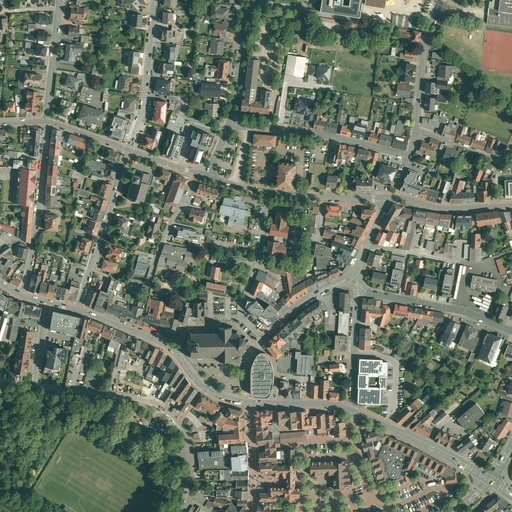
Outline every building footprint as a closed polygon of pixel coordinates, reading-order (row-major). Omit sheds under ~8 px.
[(120,0),(120,7),(131,8),(131,11),(138,12),(138,8),(136,8),(137,3),(138,3),(138,0),(120,0)] [(164,0),(164,5),(169,5),(168,7),(174,8),(174,10),(178,10),(178,7),(175,7),(175,3),(173,2),(173,0),(164,0)] [(322,0),(321,12),(360,18),(363,3),(366,4),(384,7),(385,0),(322,0)] [(511,0),(498,0),(497,9),(489,8),(487,24),(511,27),(511,0)] [(220,8),(219,8),(219,7),(215,6),(213,16),(228,18),(229,9),(220,8)] [(79,8),(71,7),(71,8),(70,17),(70,18),(75,18),(83,19),(83,16),(84,16),(84,15),(83,15),(84,9),(79,8)] [(172,13),(163,12),(162,23),(173,24),(173,20),(171,20),(172,13)] [(142,15),(132,14),(131,26),(141,27),(141,26),(141,23),(142,15)] [(49,17),(39,15),(38,23),(48,25),(49,17)] [(223,24),(215,23),(214,34),(221,35),(230,36),(230,31),(226,31),(227,25),(227,24),(223,24)] [(79,28),(69,27),(68,35),(78,37),(79,28)] [(171,30),(162,29),(161,40),(170,41),(173,41),(173,44),(172,44),(178,45),(182,45),(183,28),(178,27),(178,31),(171,30)] [(421,32),(413,30),(412,33),(405,32),(404,37),(409,37),(409,36),(412,36),(411,41),(419,43),(420,39),(421,36),(421,32)] [(47,32),(38,31),(37,36),(37,40),(46,41),(46,36),(48,36),(48,32),(47,32)] [(220,41),(213,40),(213,41),(212,45),(214,45),(213,53),(223,54),(224,49),(223,49),(223,46),(224,41),(220,41)] [(76,45),(67,44),(65,60),(66,60),(74,61),(75,51),(81,51),(82,46),(82,45),(76,45)] [(169,47),(165,47),(164,58),(169,59),(169,61),(173,61),(174,52),(178,53),(178,45),(172,44),(172,47),(169,47)] [(45,47),(37,46),(37,50),(36,55),(42,55),(44,56),(45,47)] [(418,50),(396,48),(396,53),(401,53),(400,56),(400,58),(417,59),(418,50)] [(139,52),(125,51),(124,55),(129,56),(128,61),(127,64),(128,64),(128,66),(132,66),(137,67),(137,66),(138,57),(140,57),(140,53),(139,52)] [(306,57),(288,55),(285,74),(293,76),(303,77),(306,57)] [(262,91),(261,89),(257,88),(260,60),(250,58),(246,87),(247,87),(245,100),(243,99),(242,110),(270,113),(271,103),(272,91),(262,90),(262,91)] [(44,60),(33,59),(33,60),(30,60),(29,65),(33,65),(32,69),(43,70),(44,60)] [(230,61),(220,60),(220,66),(212,65),(211,68),(228,70),(230,61)] [(168,63),(159,63),(158,73),(158,74),(163,74),(163,73),(166,73),(167,68),(174,69),(174,64),(168,63)] [(412,64),(402,63),(402,68),(400,68),(400,75),(401,75),(400,80),(401,80),(410,81),(411,76),(412,76),(413,69),(412,69),(412,64)] [(457,66),(440,65),(439,77),(449,78),(450,70),(457,71),(457,66)] [(318,67),(319,67),(311,66),(310,75),(317,76),(318,67)] [(318,67),(317,76),(317,78),(321,78),(321,79),(325,80),(325,79),(329,80),(330,67),(325,67),(325,68),(318,67)] [(228,70),(211,68),(211,71),(219,72),(219,74),(218,79),(227,80),(228,70)] [(33,74),(29,73),(29,74),(26,74),(25,79),(24,83),(25,83),(28,84),(28,85),(31,85),(31,84),(33,84),(34,85),(37,86),(38,85),(40,85),(40,89),(41,75),(33,74)] [(84,74),(78,73),(76,77),(81,79),(80,80),(84,81),(86,77),(84,74)] [(79,79),(67,75),(63,85),(75,89),(79,79)] [(136,84),(130,83),(131,78),(127,77),(121,76),(120,81),(121,81),(120,89),(126,90),(126,92),(135,94),(135,91),(136,90),(137,87),(136,86),(136,84)] [(170,81),(157,80),(156,90),(156,91),(160,91),(169,92),(170,81)] [(436,82),(427,81),(426,93),(435,94),(436,87),(436,82)] [(439,81),(436,81),(436,82),(436,87),(438,87),(444,90),(446,86),(442,85),(440,84),(439,83),(439,81)] [(400,85),(399,84),(398,90),(400,90),(400,95),(409,96),(411,86),(400,85)] [(89,88),(83,86),(78,100),(84,102),(89,88)] [(38,92),(27,91),(27,92),(27,98),(28,98),(27,104),(26,104),(26,107),(27,107),(26,110),(36,111),(36,108),(38,109),(38,105),(37,105),(37,103),(38,100),(37,100),(37,99),(39,99),(39,95),(38,95),(38,92)] [(435,94),(426,93),(425,109),(434,110),(435,100),(435,94)] [(178,96),(167,95),(167,98),(170,100),(169,103),(175,105),(177,100),(178,96)] [(135,99),(125,98),(123,110),(131,111),(133,112),(135,99)] [(313,101),(303,99),(303,101),(296,99),(294,110),(301,111),(301,112),(301,113),(308,115),(311,115),(311,112),(313,101)] [(11,102),(9,102),(9,100),(8,101),(8,102),(4,102),(5,104),(3,104),(3,109),(5,109),(5,112),(15,111),(14,102),(13,102),(13,100),(11,100),(11,102)] [(74,103),(62,100),(61,104),(69,107),(67,113),(69,114),(70,112),(71,112),(74,103)] [(175,105),(172,114),(177,116),(182,102),(177,100),(175,105)] [(167,101),(157,101),(156,105),(155,105),(154,109),(155,109),(154,113),(154,117),(155,117),(155,122),(165,123),(167,101)] [(214,103),(206,103),(206,109),(209,109),(209,116),(218,117),(219,104),(214,103)] [(61,104),(60,104),(56,114),(57,114),(57,115),(60,116),(60,115),(66,117),(67,113),(69,107),(61,104)] [(82,105),(81,105),(80,107),(76,120),(100,128),(105,115),(106,113),(104,113),(82,105)] [(446,113),(436,109),(434,114),(444,118),(446,113)] [(108,129),(111,130),(109,136),(120,140),(121,138),(124,139),(127,129),(124,128),(127,120),(113,115),(109,126),(108,129)] [(347,125),(346,126),(343,126),(341,134),(351,137),(353,128),(356,118),(351,117),(350,121),(349,125),(347,125)] [(319,120),(315,119),(314,128),(324,130),(326,122),(319,120)] [(430,119),(427,124),(438,128),(440,122),(439,122),(432,120),(430,119)] [(450,120),(448,126),(446,125),(442,135),(454,140),(457,132),(454,131),(455,129),(452,127),(454,121),(450,120)] [(338,124),(327,122),(325,131),(336,133),(338,124)] [(362,122),(360,130),(354,128),(352,137),(363,140),(365,131),(367,131),(369,124),(362,122)] [(403,127),(397,126),(395,134),(394,135),(395,135),(392,147),(406,150),(409,139),(401,137),(403,127)] [(466,128),(460,126),(459,129),(460,129),(456,141),(469,145),(472,138),(463,135),(466,128)] [(376,131),(371,130),(368,141),(378,143),(380,134),(382,129),(379,128),(377,127),(376,131)] [(61,131),(53,128),(52,130),(51,140),(60,141),(61,131)] [(386,130),(382,129),(380,134),(380,135),(381,135),(379,143),(391,146),(393,137),(385,135),(386,130)] [(40,131),(32,130),(31,138),(31,141),(39,142),(40,131)] [(161,132),(154,130),(151,137),(149,136),(148,138),(146,137),(146,138),(142,137),(140,144),(143,145),(143,146),(148,147),(148,148),(151,149),(152,149),(155,141),(157,142),(161,132)] [(194,145),(189,160),(197,162),(198,159),(200,160),(204,149),(206,150),(207,145),(206,145),(207,143),(208,144),(211,136),(209,136),(210,134),(199,130),(198,132),(196,131),(191,144),(194,145)] [(475,133),(471,146),(477,148),(480,141),(478,140),(480,135),(475,133)] [(276,136),(255,134),(254,144),(266,145),(266,146),(267,146),(267,147),(271,147),(271,146),(273,146),(276,146),(276,136)] [(480,141),(477,148),(483,150),(487,141),(484,140),(485,138),(486,138),(486,137),(489,138),(489,137),(485,135),(482,134),(482,135),(480,141)] [(78,137),(70,135),(67,142),(70,143),(74,144),(76,145),(78,137)] [(87,140),(78,137),(76,145),(78,146),(84,148),(87,140)] [(497,140),(492,153),(501,157),(503,149),(499,148),(501,143),(502,139),(498,137),(497,140)] [(491,138),(490,140),(489,140),(485,151),(492,153),(497,140),(491,138)] [(439,142),(431,139),(429,144),(435,146),(434,147),(437,148),(439,142)] [(60,141),(51,140),(50,147),(60,148),(60,143),(60,141)] [(39,142),(31,141),(30,155),(38,156),(39,142)] [(175,145),(166,142),(162,152),(174,156),(177,147),(174,146),(175,145)] [(429,144),(423,142),(420,151),(424,152),(423,153),(427,154),(428,152),(432,154),(434,147),(435,146),(429,144)] [(343,145),(335,143),(333,155),(336,155),(335,156),(334,162),(336,162),(341,163),(342,158),(340,157),(343,145)] [(358,148),(345,145),(342,158),(346,159),(346,160),(348,161),(349,161),(350,161),(351,160),(352,159),(353,156),(356,157),(358,148)] [(60,148),(50,147),(49,154),(59,155),(60,148)] [(458,152),(453,150),(452,150),(450,149),(448,148),(447,154),(445,153),(443,157),(450,160),(450,162),(455,163),(458,152)] [(118,153),(108,149),(107,150),(106,150),(104,156),(105,157),(105,158),(115,162),(118,153)] [(370,151),(359,149),(357,157),(361,158),(368,159),(370,151)] [(379,153),(372,152),(369,163),(374,164),(376,165),(379,153)] [(59,155),(49,154),(48,164),(61,165),(63,166),(63,162),(60,162),(60,157),(59,157),(59,155)] [(94,160),(87,158),(85,165),(84,167),(88,168),(88,171),(94,173),(101,175),(103,176),(107,165),(94,160)] [(38,160),(28,159),(28,163),(24,163),(23,169),(37,170),(38,160)] [(17,161),(16,160),(15,168),(19,168),(23,169),(24,163),(24,161),(17,161)] [(286,163),(279,162),(278,172),(277,172),(276,172),(276,176),(277,176),(277,177),(276,186),(285,187),(284,188),(287,188),(294,188),(297,164),(290,163),(286,163)] [(380,163),(376,176),(391,184),(397,169),(380,163)] [(61,165),(48,164),(48,174),(56,175),(57,170),(60,170),(61,165)] [(108,165),(107,165),(103,176),(114,179),(117,168),(108,165)] [(23,169),(19,168),(16,204),(24,205),(33,206),(33,205),(36,170),(37,170),(23,169)] [(450,182),(449,183),(455,185),(456,179),(458,174),(459,170),(453,168),(450,182)] [(483,170),(477,168),(472,179),(479,182),(483,170)] [(148,174),(138,171),(139,171),(134,169),(131,179),(132,180),(127,196),(131,197),(130,200),(138,202),(139,200),(143,201),(148,184),(150,185),(153,175),(148,173),(148,174)] [(162,169),(159,177),(160,178),(163,179),(168,180),(171,172),(162,169)] [(408,169),(399,190),(413,195),(416,184),(417,182),(415,181),(419,173),(408,169)] [(56,175),(48,174),(47,184),(55,185),(56,175)] [(175,174),(173,181),(165,203),(166,203),(175,206),(177,207),(185,186),(188,179),(175,174)] [(338,177),(328,176),(326,186),(336,188),(338,177)] [(459,180),(456,179),(455,185),(452,195),(450,203),(458,202),(464,181),(459,180)] [(373,180),(357,180),(357,190),(373,190),(373,180)] [(450,182),(443,180),(439,191),(440,192),(449,194),(452,195),(455,185),(449,183),(450,182)] [(112,185),(102,182),(98,195),(108,198),(112,185)] [(482,182),(482,187),(481,187),(481,190),(479,190),(478,192),(478,202),(489,201),(490,201),(490,200),(489,182),(482,182)] [(55,185),(47,184),(46,189),(46,194),(54,195),(55,188),(55,185)] [(219,190),(201,184),(199,187),(197,193),(216,199),(219,190)] [(416,184),(413,195),(419,197),(423,186),(416,184)] [(430,188),(423,186),(419,197),(426,199),(430,188)] [(437,191),(430,188),(426,199),(436,202),(439,191),(437,191)] [(90,192),(80,189),(79,190),(79,191),(78,194),(88,198),(90,192)] [(449,194),(440,192),(436,202),(446,203),(449,194)] [(466,192),(463,192),(463,202),(474,202),(474,192),(466,192)] [(54,195),(46,194),(45,205),(60,207),(61,202),(57,201),(57,195),(54,195)] [(107,201),(92,196),(90,200),(97,202),(95,208),(104,211),(107,201)] [(237,196),(235,197),(234,199),(226,198),(224,199),(223,204),(221,205),(220,212),(221,214),(230,216),(228,224),(229,226),(232,227),(234,226),(235,221),(237,222),(238,224),(243,225),(245,224),(245,221),(244,219),(245,216),(248,216),(250,215),(251,212),(250,211),(246,210),(247,206),(246,204),(242,203),(241,201),(242,198),(241,197),(237,196)] [(175,206),(166,203),(164,208),(169,210),(173,212),(175,206)] [(415,210),(403,207),(394,204),(383,223),(381,227),(394,232),(399,223),(401,220),(405,222),(403,231),(407,232),(406,236),(404,245),(403,249),(409,250),(414,232),(416,226),(417,223),(421,223),(421,222),(425,223),(426,218),(427,218),(429,212),(415,209),(415,210)] [(33,206),(24,205),(23,212),(21,212),(20,211),(19,213),(19,215),(21,215),(21,217),(23,217),(22,222),(32,223),(33,206)] [(341,207),(327,205),(326,217),(340,221),(340,216),(341,207)] [(104,211),(95,208),(92,218),(100,221),(104,211)] [(205,212),(192,209),(190,218),(190,220),(194,221),(195,219),(203,221),(205,212)] [(370,209),(362,209),(362,218),(363,218),(361,221),(362,221),(364,218),(372,222),(373,220),(374,218),(375,215),(376,214),(376,213),(376,211),(374,210),(373,210),(372,210),(370,209)] [(288,214),(277,212),(274,224),(272,224),(270,234),(275,235),(274,242),(268,241),(266,252),(277,254),(277,253),(284,254),(286,244),(287,241),(286,241),(288,227),(285,226),(288,214)] [(440,215),(429,212),(427,218),(425,225),(435,228),(434,229),(437,230),(437,228),(440,215)] [(494,212),(476,214),(478,225),(496,223),(494,212)] [(509,212),(499,212),(503,223),(506,231),(510,229),(507,222),(511,220),(509,212)] [(52,213),(48,213),(47,215),(45,214),(45,215),(44,215),(44,216),(43,218),(44,219),(45,219),(46,220),(45,229),(50,230),(50,232),(52,232),(52,230),(57,231),(58,218),(57,218),(57,216),(52,215),(52,213)] [(451,215),(441,215),(438,224),(444,226),(443,231),(449,232),(450,227),(449,227),(451,215)] [(473,215),(457,215),(455,228),(455,230),(471,230),(471,228),(472,228),(472,226),(473,215)] [(127,220),(118,217),(118,218),(117,218),(116,221),(117,222),(115,227),(121,229),(120,232),(128,234),(130,227),(126,226),(127,220)] [(361,221),(352,217),(350,221),(360,225),(362,221),(361,221)] [(372,222),(364,218),(362,221),(360,225),(369,230),(372,222)] [(100,223),(91,220),(89,224),(87,232),(96,235),(100,223)] [(154,222),(150,221),(147,231),(146,231),(150,232),(149,237),(155,239),(155,238),(157,239),(159,231),(157,230),(159,224),(160,221),(155,220),(154,222)] [(22,222),(15,221),(15,227),(18,227),(18,229),(22,230),(22,231),(18,231),(17,236),(21,238),(21,239),(30,243),(32,223),(22,222)] [(15,228),(0,223),(0,227),(2,228),(13,235),(15,228)] [(402,225),(399,223),(394,232),(402,235),(406,236),(407,232),(403,231),(400,229),(402,225)] [(139,225),(134,224),(133,225),(130,235),(131,237),(135,238),(137,237),(140,225),(139,225)] [(369,230),(360,225),(357,230),(360,231),(358,234),(365,237),(369,230)] [(197,230),(181,227),(180,229),(176,229),(176,230),(175,237),(199,241),(200,234),(196,233),(197,230)] [(357,230),(345,227),(344,232),(356,235),(358,236),(358,234),(360,231),(357,230)] [(453,244),(446,243),(444,252),(451,253),(455,230),(455,228),(453,244)] [(75,231),(74,231),(71,230),(69,239),(71,239),(73,234),(77,235),(77,236),(81,237),(82,234),(75,231)] [(380,230),(374,242),(382,245),(383,244),(386,246),(388,242),(387,241),(388,240),(385,239),(388,234),(380,230)] [(336,235),(324,231),(323,237),(334,240),(335,240),(336,235)] [(344,237),(336,234),(336,235),(335,240),(342,243),(344,237)] [(397,238),(388,234),(385,239),(388,240),(394,243),(397,238)] [(480,234),(471,234),(471,245),(470,262),(481,261),(481,248),(480,248),(480,234)] [(355,239),(344,236),(344,237),(342,243),(345,244),(345,243),(350,245),(350,246),(359,249),(365,238),(358,236),(356,235),(355,239)] [(435,237),(429,236),(426,249),(432,251),(435,237)] [(91,240),(82,238),(81,242),(78,241),(74,252),(80,254),(81,250),(88,253),(91,240)] [(335,240),(334,240),(331,248),(332,248),(335,250),(338,251),(348,254),(348,253),(353,255),(356,255),(359,249),(350,246),(350,245),(345,243),(345,244),(342,243),(335,240)] [(330,248),(323,245),(316,243),(315,251),(318,251),(319,256),(332,256),(332,248),(331,248),(330,248)] [(186,248),(176,246),(176,247),(172,247),(172,246),(165,244),(160,257),(167,258),(166,264),(169,265),(169,267),(172,268),(173,266),(176,266),(175,269),(179,270),(178,272),(182,273),(183,271),(186,271),(188,262),(188,258),(192,259),(191,262),(193,262),(192,265),(197,266),(198,259),(195,259),(196,253),(186,251),(186,248)] [(8,245),(1,250),(4,254),(5,254),(9,251),(11,250),(8,245)] [(111,245),(110,245),(109,248),(108,249),(108,250),(107,250),(107,251),(107,252),(108,252),(106,256),(111,257),(111,259),(119,261),(121,256),(124,257),(125,252),(122,251),(123,249),(117,247),(111,245)] [(25,248),(17,246),(17,247),(17,250),(18,251),(17,256),(13,255),(13,256),(27,258),(28,253),(27,253),(28,249),(29,249),(25,248)] [(381,255),(371,252),(368,264),(376,266),(377,267),(378,263),(381,255)] [(355,257),(347,254),(346,257),(345,257),(345,258),(342,257),(343,255),(339,253),(337,259),(339,260),(351,265),(352,265),(355,257)] [(145,256),(139,254),(139,255),(134,270),(144,272),(147,264),(146,264),(148,257),(145,256)] [(167,258),(160,257),(157,266),(165,268),(166,264),(167,258)] [(501,258),(496,260),(500,274),(506,272),(501,258)] [(424,261),(417,259),(416,267),(423,268),(424,261)] [(13,263),(8,260),(4,266),(8,268),(9,266),(13,263)] [(118,264),(104,260),(101,269),(110,271),(108,275),(117,278),(120,269),(116,268),(118,264)] [(351,265),(339,260),(340,266),(342,267),(340,272),(343,274),(346,272),(351,265)] [(339,261),(332,261),(331,266),(331,274),(339,274),(339,261)] [(393,261),(388,288),(399,290),(403,268),(402,268),(403,263),(393,261)] [(23,263),(17,269),(24,271),(26,264),(23,263)] [(280,265),(273,263),(270,270),(271,270),(278,272),(280,265)] [(463,274),(465,266),(458,264),(456,272),(463,274)] [(290,268),(280,265),(278,272),(284,274),(285,280),(291,279),(290,268)] [(14,269),(9,266),(8,268),(2,277),(10,282),(14,275),(11,274),(14,269)] [(221,268),(212,266),(210,278),(219,279),(221,268)] [(306,273),(290,268),(291,279),(293,288),(307,280),(306,273)] [(259,271),(255,279),(263,283),(260,291),(271,298),(278,303),(279,303),(277,300),(280,297),(273,290),(276,286),(265,279),(268,274),(259,271)] [(329,271),(316,277),(316,288),(330,282),(329,271)] [(385,274),(378,273),(374,272),(372,281),(384,283),(384,281),(385,274)] [(14,275),(10,282),(16,286),(18,286),(23,277),(23,275),(20,273),(19,275),(15,273),(14,275)] [(316,274),(306,273),(307,280),(308,293),(316,288),(316,277),(316,274)] [(42,276),(33,274),(32,279),(29,291),(38,293),(42,276)] [(59,276),(51,274),(49,284),(47,295),(54,297),(57,286),(57,282),(59,276)] [(279,281),(268,274),(265,279),(276,286),(279,281)] [(452,276),(445,274),(442,290),(449,291),(450,291),(453,276),(452,276)] [(498,280),(473,275),(471,288),(496,292),(498,280)] [(433,279),(425,278),(424,286),(431,288),(436,289),(438,280),(433,279)] [(122,281),(116,279),(114,286),(113,288),(119,290),(122,281)] [(255,279),(250,293),(258,297),(260,291),(263,283),(255,279)] [(291,279),(285,280),(287,294),(288,294),(282,299),(289,306),(296,300),(293,296),(294,295),(292,288),(293,288),(291,279)] [(307,280),(293,288),(292,288),(294,295),(293,296),(296,300),(308,293),(307,280)] [(81,284),(72,281),(70,290),(69,290),(65,289),(63,300),(66,300),(74,302),(75,301),(79,290),(81,284)] [(44,282),(41,282),(39,293),(47,295),(49,284),(44,282)] [(226,286),(206,282),(204,290),(225,293),(226,286)] [(408,283),(407,290),(406,293),(415,295),(417,285),(408,283)] [(66,288),(57,286),(54,297),(63,300),(65,289),(66,288)] [(119,290),(113,288),(111,294),(110,296),(115,298),(117,295),(119,290)] [(472,299),(469,306),(486,311),(491,297),(486,295),(486,294),(473,289),(471,295),(468,294),(467,297),(472,299)] [(0,306),(0,307),(1,306),(5,308),(8,299),(8,298),(0,292),(1,291),(0,290),(0,306)] [(95,292),(90,290),(85,304),(93,307),(98,293),(95,292)] [(107,293),(100,290),(93,309),(103,313),(109,299),(110,296),(111,294),(107,293)] [(271,298),(260,291),(258,297),(267,302),(271,298)] [(349,293),(340,293),(339,312),(339,316),(338,335),(348,336),(350,297),(349,297),(348,295),(349,293)] [(115,298),(110,296),(109,299),(104,312),(118,317),(123,305),(123,304),(124,301),(118,299),(119,296),(117,295),(115,298)] [(282,299),(280,297),(277,300),(279,303),(278,303),(271,298),(267,302),(270,304),(282,314),(289,306),(282,299)] [(13,300),(11,300),(11,299),(10,300),(8,299),(5,308),(3,314),(8,316),(13,317),(13,324),(11,333),(17,334),(20,322),(22,315),(25,304),(23,303),(23,302),(22,302),(21,301),(20,301),(18,301),(18,300),(18,301),(17,301),(14,300),(13,300)] [(163,302),(148,299),(148,303),(150,303),(147,316),(145,315),(142,325),(157,328),(160,319),(163,302)] [(377,300),(363,299),(362,308),(370,309),(370,310),(371,310),(371,309),(378,311),(379,308),(376,307),(377,300)] [(265,309),(256,300),(255,302),(248,300),(246,307),(257,318),(259,316),(265,309)] [(190,303),(183,301),(181,310),(183,310),(183,312),(180,312),(178,320),(185,322),(187,322),(190,308),(188,307),(189,306),(190,303)] [(207,301),(200,301),(200,302),(193,302),(193,309),(190,309),(188,316),(194,316),(201,316),(201,312),(207,312),(207,310),(207,306),(207,301)] [(319,301),(306,309),(311,316),(322,310),(321,302),(319,301)] [(508,306),(499,302),(494,314),(503,318),(508,306)] [(41,307),(25,304),(22,315),(39,319),(41,307)] [(137,307),(128,304),(128,306),(128,307),(124,319),(133,323),(137,307)] [(282,314),(270,304),(265,309),(259,316),(269,326),(282,314)] [(402,306),(396,304),(395,313),(397,313),(397,315),(398,315),(399,317),(402,317),(404,316),(408,317),(408,315),(410,307),(406,306),(402,305),(402,306)] [(128,307),(123,305),(118,317),(124,319),(128,307)] [(391,307),(384,305),(382,312),(387,314),(385,319),(388,319),(391,307)] [(143,308),(137,307),(133,323),(141,324),(143,315),(141,315),(143,308)] [(422,309),(410,307),(408,315),(420,318),(422,309)] [(311,316),(306,309),(298,315),(306,325),(314,320),(311,316)] [(434,311),(422,309),(420,318),(419,318),(416,323),(421,326),(420,328),(422,323),(428,325),(429,324),(431,321),(431,320),(432,321),(432,320),(434,311)] [(76,335),(80,317),(52,310),(49,328),(76,335)] [(166,311),(162,310),(158,328),(175,331),(179,314),(166,311)] [(370,311),(362,310),(361,322),(370,322),(373,323),(373,318),(370,318),(370,315),(371,311),(370,311)] [(382,312),(381,312),(381,311),(379,311),(378,316),(380,316),(378,325),(383,327),(385,319),(387,314),(382,312)] [(445,313),(434,311),(432,320),(437,321),(443,322),(445,313)] [(298,315),(291,322),(301,334),(307,329),(306,325),(298,315)] [(76,335),(72,350),(75,351),(76,350),(76,348),(78,347),(80,348),(82,347),(84,338),(86,338),(87,333),(90,319),(85,318),(80,317),(76,335)] [(101,323),(90,319),(87,333),(91,334),(96,336),(101,323)] [(460,323),(450,319),(442,340),(452,344),(460,323)] [(301,334),(291,322),(285,327),(284,327),(281,330),(282,330),(279,332),(290,344),(301,334)] [(101,326),(100,326),(101,323),(96,336),(99,337),(105,324),(104,324),(102,324),(101,326)] [(112,328),(108,325),(107,326),(105,324),(99,337),(101,335),(108,338),(107,341),(109,342),(110,339),(111,339),(115,329),(112,328)] [(233,326),(232,328),(221,328),(219,326),(219,327),(219,333),(215,333),(215,331),(214,331),(214,333),(209,333),(209,331),(208,331),(208,333),(203,333),(203,331),(202,331),(197,331),(196,331),(196,333),(190,333),(189,332),(188,332),(190,334),(190,339),(189,339),(188,339),(188,340),(187,340),(187,341),(186,341),(186,342),(187,342),(187,347),(186,347),(186,348),(188,348),(188,349),(188,350),(189,350),(190,350),(190,355),(189,357),(191,356),(196,356),(196,358),(197,358),(202,358),(203,358),(203,355),(209,355),(209,357),(209,355),(215,355),(215,357),(216,357),(216,355),(220,355),(220,360),(219,361),(220,362),(221,360),(232,360),(234,362),(234,361),(237,361),(238,362),(238,361),(241,361),(241,362),(242,361),(241,360),(241,354),(241,353),(241,351),(245,350),(246,351),(245,349),(247,346),(249,347),(249,346),(248,345),(247,342),(249,341),(247,341),(245,338),(246,337),(246,336),(245,338),(241,337),(241,335),(238,333),(238,331),(237,331),(237,333),(232,333),(232,328),(234,327),(233,326)] [(467,326),(465,332),(464,332),(459,344),(474,350),(479,338),(476,336),(478,330),(467,326)] [(371,328),(361,328),(361,339),(370,340),(370,328),(371,328)] [(115,329),(111,339),(110,339),(109,342),(109,344),(108,345),(117,349),(118,344),(119,341),(123,332),(115,329)] [(18,351),(29,353),(30,343),(31,342),(30,341),(32,332),(22,330),(18,351)] [(132,336),(123,332),(119,341),(124,343),(130,345),(132,336)] [(290,344),(279,332),(272,339),(271,340),(276,345),(277,345),(282,350),(284,350),(290,344)] [(17,334),(11,333),(9,340),(16,341),(17,334)] [(491,335),(487,333),(483,343),(487,344),(486,346),(481,358),(494,363),(496,359),(500,349),(505,336),(500,349),(497,348),(502,334),(500,338),(491,334),(491,335)] [(338,335),(336,335),(335,350),(347,351),(348,336),(338,335)] [(141,340),(132,337),(130,345),(129,353),(133,354),(132,357),(137,358),(141,340)] [(370,340),(361,339),(360,348),(364,349),(373,350),(378,351),(383,353),(384,349),(376,346),(376,344),(376,341),(376,340),(370,340)] [(277,345),(276,345),(271,340),(269,343),(268,346),(267,346),(277,358),(283,358),(283,357),(284,350),(282,350),(277,345)] [(141,341),(138,356),(141,357),(143,358),(149,344),(142,341),(141,341)] [(124,343),(123,345),(121,350),(117,366),(126,368),(129,353),(130,345),(124,343)] [(150,345),(143,359),(152,363),(159,349),(150,345)] [(54,352),(48,350),(47,356),(45,357),(46,358),(45,364),(44,364),(45,366),(44,373),(59,376),(62,361),(67,362),(69,349),(55,347),(49,346),(48,346),(55,347),(54,352)] [(160,349),(153,363),(158,366),(160,367),(167,353),(160,349)] [(16,357),(13,372),(26,374),(28,365),(29,364),(28,363),(30,353),(29,353),(18,351),(18,357),(16,357)] [(296,358),(299,358),(298,372),(311,373),(311,370),(312,355),(301,355),(301,351),(297,351),(296,358)] [(261,352),(260,352),(259,353),(258,353),(258,354),(255,358),(254,362),(253,363),(252,365),(252,367),(251,370),(251,372),(251,374),(251,391),(251,392),(251,393),(252,394),(253,395),(254,396),(255,396),(256,396),(266,398),(267,397),(268,397),(269,396),(270,396),(270,395),(271,393),(272,391),(273,388),(273,387),(273,385),(273,383),(274,381),(274,378),(274,372),(273,370),(273,368),(273,366),(272,365),(272,362),(271,361),(270,359),(269,357),(268,355),(267,354),(266,353),(265,353),(264,352),(263,352),(262,352),(261,352)] [(432,357),(429,361),(434,366),(437,362),(432,357)] [(382,360),(360,359),(358,402),(380,403),(381,388),(386,388),(387,363),(382,363),(382,360)] [(425,366),(429,370),(433,366),(429,362),(425,366)] [(152,363),(146,376),(152,378),(158,366),(153,363),(152,363)] [(175,364),(166,381),(159,393),(157,397),(166,403),(171,396),(185,377),(176,364),(175,364)] [(185,377),(171,396),(173,398),(170,402),(175,406),(178,401),(190,385),(185,377)] [(329,380),(320,380),(319,398),(328,398),(329,385),(329,380)] [(190,385),(178,401),(181,403),(177,409),(178,409),(182,412),(197,391),(196,390),(196,391),(190,385),(191,385),(190,385)] [(317,385),(311,385),(310,398),(318,398),(319,385),(317,385)] [(301,387),(293,387),(293,398),(301,398),(301,387)] [(339,393),(330,392),(329,400),(338,401),(339,393)] [(218,405),(204,396),(202,394),(200,398),(200,397),(197,402),(195,406),(213,418),(218,411),(221,407),(220,406),(218,404),(218,405)] [(417,398),(409,406),(413,410),(411,411),(413,413),(413,414),(421,406),(423,404),(417,398)] [(175,406),(171,412),(174,414),(178,409),(177,409),(181,403),(178,401),(175,406)] [(476,403),(458,419),(466,429),(466,428),(484,413),(476,403)] [(244,410),(230,406),(229,411),(228,411),(227,414),(228,414),(227,417),(229,418),(244,421),(244,420),(245,412),(245,411),(244,411),(244,410)] [(413,414),(416,417),(424,410),(421,406),(413,414)] [(407,407),(395,420),(401,425),(413,413),(411,411),(407,407)] [(511,408),(504,407),(503,413),(508,414),(511,415),(511,408)] [(265,410),(262,410),(261,410),(258,411),(258,410),(255,414),(256,418),(256,417),(256,418),(256,422),(257,426),(268,425),(269,425),(268,420),(270,420),(269,417),(273,417),(272,410),(268,410),(266,410),(265,410)] [(279,410),(273,411),(272,410),(273,417),(273,420),(277,420),(278,420),(279,423),(286,423),(285,412),(286,412),(286,410),(279,411),(279,410)] [(244,421),(229,418),(227,417),(224,415),(224,414),(220,411),(220,412),(218,411),(213,418),(212,419),(215,421),(214,421),(218,423),(216,433),(218,439),(218,440),(220,440),(220,443),(232,442),(232,443),(246,442),(245,431),(246,431),(246,426),(245,426),(244,421)] [(286,412),(285,412),(286,423),(286,422),(289,422),(289,428),(298,427),(297,411),(296,411),(286,412)] [(308,411),(297,411),(298,427),(306,427),(312,427),(312,426),(311,416),(311,415),(308,412),(308,411)] [(443,412),(431,421),(436,427),(447,417),(443,412)] [(326,413),(317,414),(317,415),(317,426),(318,428),(326,428),(326,415),(326,413)] [(334,415),(334,414),(333,414),(326,415),(326,428),(327,431),(330,431),(334,430),(335,436),(340,436),(339,422),(339,417),(334,417),(334,415)] [(413,414),(402,425),(411,428),(419,420),(416,417),(413,414)] [(426,416),(414,426),(411,429),(425,435),(430,431),(432,429),(429,425),(427,427),(425,425),(428,423),(428,424),(429,424),(431,422),(430,421),(431,421),(426,416)] [(506,421),(505,420),(501,426),(507,429),(511,423),(506,421)] [(269,425),(268,425),(269,433),(273,432),(279,431),(278,424),(277,424),(273,424),(269,425)] [(268,425),(257,426),(257,427),(256,427),(257,428),(257,429),(257,430),(257,431),(258,434),(269,433),(268,425)] [(507,429),(501,426),(499,430),(497,429),(493,435),(495,436),(496,437),(497,438),(498,438),(502,440),(508,431),(507,429)] [(326,428),(318,428),(318,436),(323,436),(326,436),(327,435),(327,431),(326,428)] [(455,437),(441,430),(437,435),(434,440),(450,448),(455,437)] [(306,431),(280,433),(280,431),(279,431),(273,432),(274,443),(276,442),(276,443),(301,441),(300,438),(307,438),(306,431)] [(373,431),(367,433),(366,432),(363,432),(364,436),(366,435),(367,442),(364,443),(363,441),(360,442),(361,445),(363,445),(365,451),(367,451),(370,459),(378,457),(381,451),(375,449),(374,446),(373,441),(377,440),(379,440),(384,443),(388,435),(378,431),(373,432),(373,431)] [(258,434),(259,445),(265,444),(266,446),(266,447),(276,445),(276,443),(276,442),(274,443),(273,432),(258,434)] [(400,441),(395,438),(394,438),(393,438),(393,437),(393,438),(392,437),(388,435),(384,443),(381,451),(378,457),(370,459),(370,460),(370,461),(371,462),(370,462),(371,463),(371,464),(370,465),(371,466),(372,466),(372,467),(373,468),(372,469),(373,469),(375,474),(374,475),(375,475),(375,476),(376,477),(375,477),(376,477),(375,479),(376,479),(375,479),(376,480),(377,480),(377,481),(377,482),(378,482),(377,483),(378,483),(378,484),(383,483),(384,483),(401,478),(403,474),(408,476),(410,472),(420,450),(417,449),(417,448),(416,448),(415,448),(415,447),(414,447),(413,447),(412,447),(412,446),(411,446),(410,445),(409,445),(409,444),(408,445),(408,444),(407,444),(406,444),(406,443),(405,443),(404,443),(404,442),(403,443),(403,442),(402,442),(402,441),(402,442),(401,442),(401,441),(400,441)] [(469,437),(453,449),(461,453),(473,443),(469,437)] [(485,437),(478,447),(485,452),(490,445),(491,446),(493,442),(485,437)] [(379,440),(376,446),(374,446),(375,449),(381,451),(384,443),(379,440)] [(215,450),(199,452),(200,469),(205,469),(231,469),(231,470),(249,470),(248,455),(247,455),(247,452),(246,442),(232,443),(232,442),(220,443),(215,443),(215,450)] [(277,450),(266,451),(260,451),(260,462),(295,460),(294,449),(288,449),(284,449),(283,450),(277,450)] [(456,470),(420,450),(410,472),(413,473),(415,467),(438,480),(439,484),(458,482),(456,470)] [(295,460),(260,462),(260,469),(260,473),(273,472),(273,475),(282,475),(282,477),(287,477),(295,477),(296,477),(295,460)] [(345,460),(340,461),(340,462),(337,462),(333,462),(333,461),(334,474),(333,474),(334,488),(338,488),(338,487),(342,487),(342,488),(346,488),(346,487),(353,486),(352,480),(351,480),(350,474),(348,474),(348,467),(346,467),(346,461),(345,461),(345,460)] [(327,461),(323,461),(323,462),(321,462),(321,461),(317,461),(317,462),(314,462),(314,461),(311,462),(311,475),(321,475),(333,474),(334,474),(333,461),(330,461),(327,461)] [(231,469),(205,469),(205,480),(249,479),(249,470),(231,470),(231,469)] [(249,480),(228,480),(228,484),(226,484),(226,487),(231,487),(231,489),(235,489),(249,490),(249,480)] [(276,487),(274,487),(269,487),(268,493),(261,492),(260,501),(273,502),(280,502),(280,493),(285,493),(286,493),(286,487),(283,487),(281,487),(276,487)] [(287,487),(286,487),(286,493),(285,493),(285,498),(288,499),(288,500),(292,500),(292,499),(295,499),(298,499),(298,498),(300,498),(300,488),(295,488),(287,487)] [(248,490),(235,489),(224,489),(218,489),(217,489),(217,497),(232,498),(238,498),(248,499),(248,490)] [(498,496),(491,501),(496,508),(498,506),(502,499),(498,496)] [(231,503),(218,499),(217,498),(215,498),(214,502),(215,503),(217,504),(228,507),(231,503)] [(248,499),(238,498),(238,506),(245,506),(247,506),(248,499)] [(508,503),(502,499),(498,506),(503,509),(508,503)] [(273,502),(260,501),(260,505),(258,504),(257,511),(285,511),(286,511),(272,511),(273,502)] [(491,501),(485,505),(490,511),(496,508),(491,501)] [(238,507),(231,503),(228,507),(226,510),(229,511),(242,511),(243,511),(238,507)]
